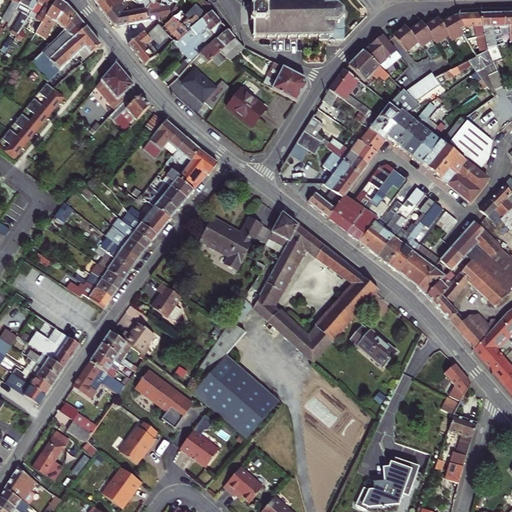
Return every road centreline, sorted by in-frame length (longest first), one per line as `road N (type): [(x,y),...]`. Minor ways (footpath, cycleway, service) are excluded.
road 1 (residential): [(229,160),(0,480)]
road 2 (tertiary): [(504,404),(405,295),(258,182)]
road 3 (tertiary): [(229,160),(163,103),(76,0)]
road 4 (tertiary): [(321,82),(361,37),(400,12),(511,4)]
road 5 (residential): [(0,265),(45,197),(0,166)]
road 6 (residential): [(321,82),(253,47),(223,0)]
